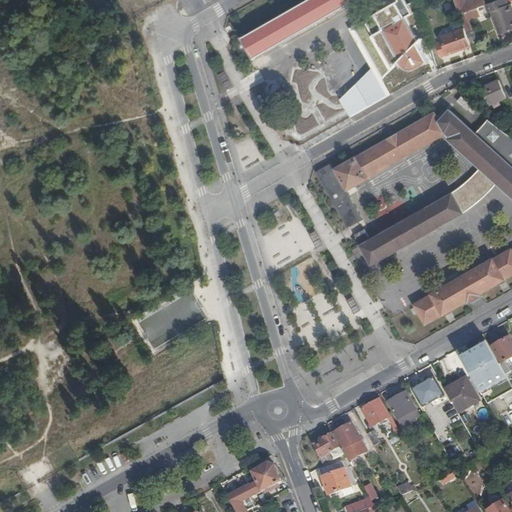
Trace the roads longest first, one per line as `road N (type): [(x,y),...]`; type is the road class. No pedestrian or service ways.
road 1 (residential): [(232,197),(449,77),(511,54)]
road 2 (residential): [(511,305),(322,410),(293,410)]
road 3 (residential): [(288,399),(232,197)]
road 4 (residential): [(207,211),(263,405)]
road 5 (residential): [(182,33),(163,43),(207,211)]
road 6 (residential): [(232,197),(182,33)]
road 7 (residential): [(146,511),(229,462),(213,428)]
